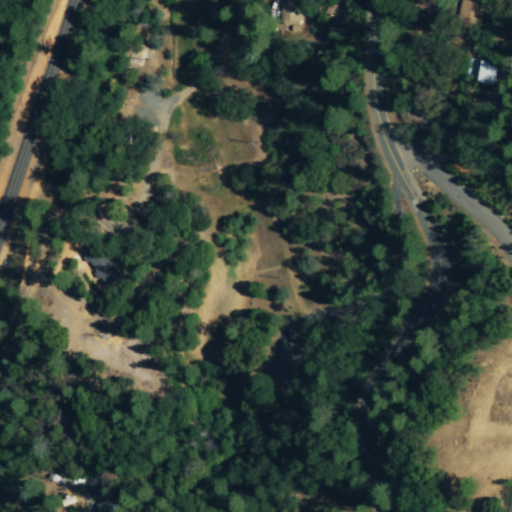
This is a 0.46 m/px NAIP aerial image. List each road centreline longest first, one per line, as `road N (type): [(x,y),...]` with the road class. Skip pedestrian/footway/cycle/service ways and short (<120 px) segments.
road 1 (tertiary): [(382,511),(371,462),(373,383),(426,295),(432,269),(381,128),(372,0)]
road 2 (track): [(0,303),(106,0)]
road 3 (residential): [(166,111),(245,0)]
